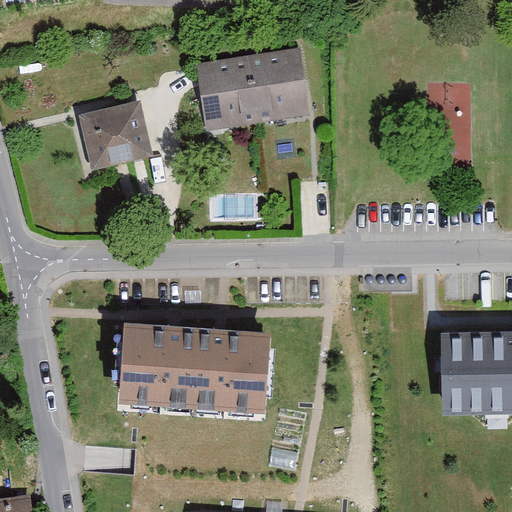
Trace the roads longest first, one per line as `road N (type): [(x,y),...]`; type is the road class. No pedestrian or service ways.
road 1 (residential): [(17,261),(511,253)]
road 2 (residential): [(17,261),(56,511)]
